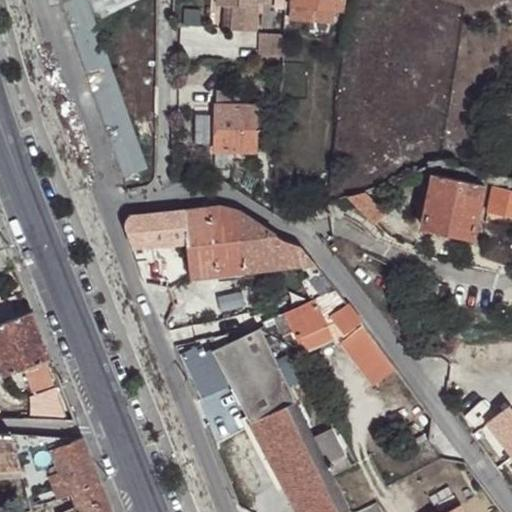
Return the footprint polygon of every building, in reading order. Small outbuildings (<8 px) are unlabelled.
[(59,0),(85,77),(108,67),(95,24),(87,0),(59,0)] [(103,15),(131,0),(87,0),(95,24),(105,19),(103,15)] [(214,0),(214,5),(232,6),(231,30),(253,31),(254,13),(255,1),(262,1),(265,1),(265,0),(214,0)] [(274,0),(275,12),(283,12),(284,0),(274,0)] [(340,9),(341,0),(293,0),(292,20),(313,21),(314,6),(336,9),(340,9)] [(262,14),(262,1),(255,1),(254,13),(262,14)] [(336,9),(314,6),(313,21),(334,24),(336,9)] [(258,55),(281,56),(282,34),(259,33),(258,55)] [(145,174),(108,67),(85,77),(120,182),(145,174)] [(219,90),(217,105),(243,106),(244,92),(219,90)] [(217,105),(215,118),(215,137),(215,152),(256,151),(256,107),(243,106),(217,105)] [(418,183),(414,173),(401,178),(405,188),(418,183)] [(475,243),(486,187),(438,177),(425,231),(475,243)] [(334,202),(333,187),(310,197),(312,212),(334,202)] [(511,191),(495,188),(489,218),(511,223),(511,191)] [(366,192),(349,198),(373,225),(387,214),(366,192)] [(189,278),(244,272),(241,212),(221,206),(186,210),(187,242),(189,278)] [(142,246),(187,242),(186,210),(131,216),(127,219),(124,226),(131,247),(142,246)] [(241,212),(244,272),(315,263),(300,245),(284,241),(241,212)] [(0,274),(15,268),(0,230),(0,274)] [(131,247),(136,260),(145,256),(142,246),(131,247)] [(164,288),(160,279),(151,254),(145,256),(136,260),(145,285),(164,288)] [(168,288),(171,287),(168,280),(162,278),(160,279),(164,288),(168,288)] [(283,312),(272,316),(282,336),(292,331),(298,342),(302,340),(303,344),(306,348),(330,336),(331,335),(328,330),(333,328),(339,341),(372,385),(396,368),(361,321),(334,288),(283,312)] [(50,357),(24,291),(0,300),(0,368),(3,376),(22,368),(31,391),(51,384),(42,360),(50,357)] [(217,359),(296,511),(337,511),(346,507),(330,475),(349,465),(344,455),(342,455),(325,465),(311,439),(253,329),(229,342),(225,333),(209,337),(209,335),(195,339),(201,364),(217,359)] [(75,421),(60,384),(23,397),(33,421),(75,421)] [(0,419),(15,421),(15,410),(0,408),(0,419)] [(329,429),(311,439),(325,465),(342,455),(329,429)] [(9,434),(0,433),(0,467),(18,466),(9,434)] [(59,498),(71,493),(99,483),(99,482),(92,465),(81,437),(70,441),(68,438),(9,434),(18,466),(21,476),(27,495),(38,492),(54,486),(59,498)] [(0,467),(0,477),(21,476),(18,466),(0,467)] [(80,511),(110,511),(99,483),(71,493),(76,506),(77,505),(78,507),(80,511)] [(38,492),(27,495),(31,508),(40,504),(38,492)] [(440,511),(472,511),(464,499),(440,511)] [(381,511),(377,502),(357,511),(381,511)]
